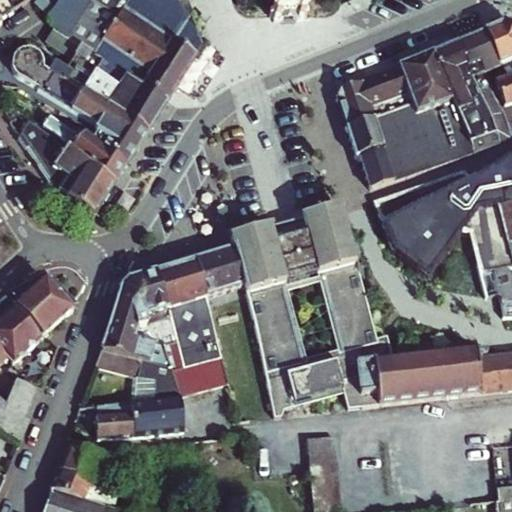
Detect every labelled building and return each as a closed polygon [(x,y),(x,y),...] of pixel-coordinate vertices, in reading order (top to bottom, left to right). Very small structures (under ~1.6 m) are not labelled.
[(0,0),(0,23),(30,0),(29,0),(0,0)] [(58,35),(82,0),(66,0),(72,4),(65,15),(58,11),(54,8),(46,20),(58,35)] [(82,0),(58,35),(88,55),(165,105),(185,75),(195,59),(193,58),(200,48),(195,34),(188,16),(185,21),(173,0),(82,0)] [(66,0),(65,0),(58,11),(65,15),(72,4),(66,0)] [(267,0),(267,16),(263,16),(263,22),(267,22),(267,27),(273,27),(273,22),(293,22),(293,27),(298,27),(298,22),(303,22),(302,16),(298,16),(298,0),(303,0),(304,0),(309,0),(267,0)] [(481,72),(499,65),(511,60),(511,28),(503,26),(458,43),(470,70),(478,66),(481,72)] [(444,49),(431,54),(472,154),(494,146),(511,140),(503,119),(502,120),(498,112),(480,73),(481,72),(478,66),(470,70),(458,43),(444,49)] [(97,131),(93,137),(98,141),(93,148),(123,169),(132,156),(134,153),(136,150),(145,136),(59,79),(64,72),(52,65),(47,75),(41,72),(42,68),(42,67),(41,64),(40,61),(39,59),(37,57),(35,55),(33,53),(30,52),(26,52),(24,52),(21,52),(18,53),(16,54),(15,56),(13,57),(12,59),(10,61),(10,64),(9,66),(9,68),(9,69),(9,71),(10,73),(11,75),(12,77),(13,78),(14,80),(16,81),(35,92),(34,93),(97,131)] [(472,154),(431,54),(413,62),(396,69),(410,105),(414,117),(416,116),(424,137),(432,134),(434,134),(438,143),(441,142),(449,162),(472,154)] [(64,72),(59,79),(145,136),(154,122),(165,105),(88,55),(82,65),(73,59),(64,72)] [(511,106),(511,60),(499,65),(505,79),(495,84),(506,109),(511,106)] [(361,83),(338,92),(334,102),(343,129),(410,105),(396,69),(361,83)] [(98,141),(93,137),(90,141),(81,135),(74,146),(31,116),(32,115),(16,104),(2,116),(17,137),(25,126),(112,186),(118,178),(123,169),(93,148),(98,141)] [(410,175),(400,146),(424,137),(416,116),(414,117),(410,105),(343,129),(350,146),(354,159),(358,158),(364,175),(369,189),(410,175)] [(511,106),(506,109),(498,112),(502,120),(503,119),(511,140),(511,106)] [(25,126),(17,137),(60,200),(90,220),(99,206),(112,186),(25,126)] [(410,175),(449,162),(441,142),(438,143),(434,134),(432,134),(424,137),(400,146),(410,175)] [(511,156),(478,178),(485,201),(494,207),(511,204),(511,156)] [(393,250),(429,277),(461,232),(468,237),(478,276),(491,272),(505,268),(510,267),(509,263),(494,207),(485,201),(478,178),(470,182),(462,172),(373,202),(393,250)] [(511,204),(494,207),(509,263),(511,262),(511,204)] [(274,227),(276,239),(343,221),(340,210),(340,208),(274,227)] [(392,359),(385,337),(376,340),(343,221),(276,239),(233,252),(253,324),(255,332),(260,358),(261,362),(271,418),(280,418),(283,410),(295,407),(295,405),(342,392),(347,410),(379,406),(511,391),(511,355),(476,359),(475,350),(392,359)] [(233,249),(233,252),(276,239),(274,227),(230,239),(233,249)] [(253,324),(233,252),(233,249),(211,255),(192,261),(203,298),(230,291),(240,327),(253,324)] [(165,312),(166,318),(181,370),(188,368),(203,364),(221,360),(203,298),(192,261),(170,267),(153,272),(165,312)] [(511,277),(508,278),(505,268),(491,272),(496,296),(502,319),(511,318),(511,277)] [(120,285),(106,330),(133,339),(138,327),(146,325),(146,324),(149,323),(147,317),(165,312),(153,272),(134,278),(123,281),(120,285)] [(491,272),(478,276),(482,299),(496,296),(491,272)] [(0,317),(0,362),(4,359),(10,365),(71,312),(57,295),(43,279),(0,317)] [(147,317),(149,323),(166,318),(165,312),(147,317)] [(106,330),(99,351),(144,363),(151,345),(133,339),(106,330)] [(151,365),(154,355),(157,346),(151,345),(144,363),(151,365)] [(129,403),(133,436),(183,432),(182,428),(179,398),(178,395),(170,372),(169,369),(165,368),(151,365),(144,363),(99,351),(94,366),(134,377),(154,381),(155,400),(129,403)] [(154,355),(151,365),(165,368),(160,357),(154,355)] [(221,360),(203,364),(188,368),(181,370),(170,372),(178,395),(179,398),(195,394),(210,391),(227,387),(221,360)] [(0,433),(17,444),(24,426),(39,390),(14,380),(3,404),(0,402),(0,433)] [(133,436),(129,403),(113,405),(100,400),(99,403),(99,414),(97,414),(95,438),(133,436)] [(305,440),(306,454),(334,451),(333,438),(305,440)] [(66,447),(57,470),(91,484),(100,461),(66,447)] [(306,454),(308,468),(335,465),(334,451),(306,454)] [(308,468),(309,482),(336,479),(335,465),(308,468)] [(48,490),(49,490),(90,503),(89,508),(111,511),(116,488),(91,484),(57,470),(48,490)] [(309,482),(310,495),(338,492),(336,479),(309,482)] [(511,511),(511,488),(494,491),(496,503),(496,511),(511,511)] [(165,511),(166,511),(143,506),(141,511),(111,511),(89,508),(90,503),(49,490),(41,511),(165,511)] [(338,492),(310,495),(311,508),(339,505),(338,492)]
